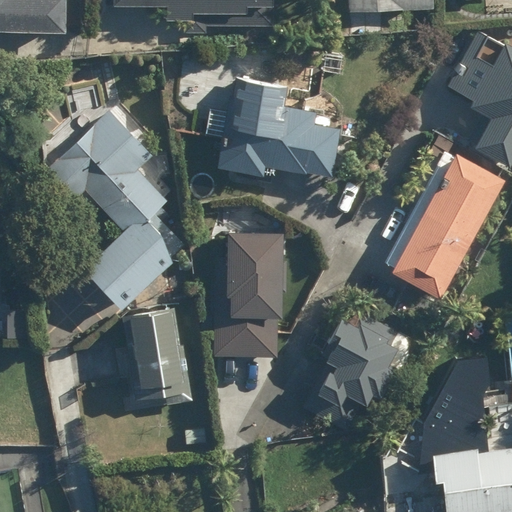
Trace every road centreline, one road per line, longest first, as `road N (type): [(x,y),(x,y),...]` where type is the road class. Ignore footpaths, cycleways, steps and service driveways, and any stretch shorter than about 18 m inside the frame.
road 1 (unknown): [(248,511),(246,454),(265,397),(460,37)]
road 2 (unknown): [(0,42),(182,35)]
